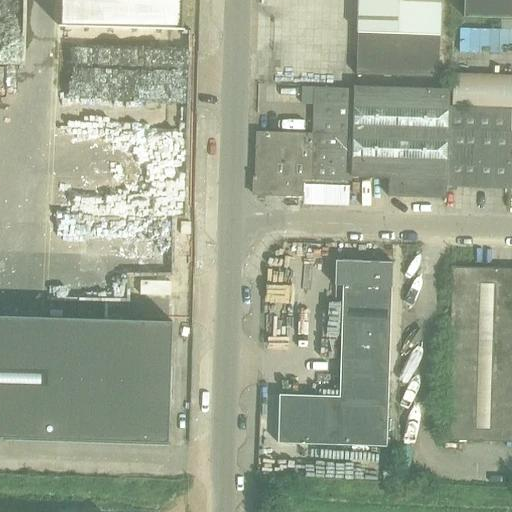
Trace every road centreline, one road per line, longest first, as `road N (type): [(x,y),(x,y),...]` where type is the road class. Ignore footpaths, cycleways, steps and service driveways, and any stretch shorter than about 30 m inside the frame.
road 1 (unclassified): [(224,511),(229,221)]
road 2 (unclassified): [(511,231),(229,221)]
road 3 (unclassified): [(229,221),(235,0)]
